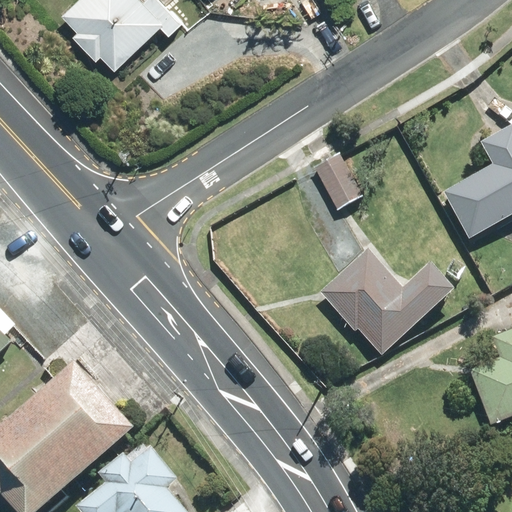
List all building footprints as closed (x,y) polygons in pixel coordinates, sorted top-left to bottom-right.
[(87,0),(65,20),(82,38),(77,43),(99,66),(104,61),(118,76),(159,38),(165,45),(171,40),(174,43),(186,31),(157,0),(87,0)] [(511,128),(486,143),(499,166),(448,194),(474,240),(511,218),(511,128)] [(343,157),(318,171),(341,212),(347,209),(356,226),(375,215),(343,157)] [(373,251),(324,294),(359,333),(362,331),(385,357),(460,291),(436,265),(407,290),(373,251)] [(0,357),(15,343),(0,326),(0,357)] [(511,334),(499,340),(507,359),(474,372),(496,428),(511,421),(511,334)] [(15,399),(0,412),(0,508),(3,511),(22,511),(116,428),(57,362),(15,399)] [(103,476),(110,484),(82,509),(84,511),(189,511),(171,490),(182,481),(154,449),(135,465),(127,455),(103,476)]
